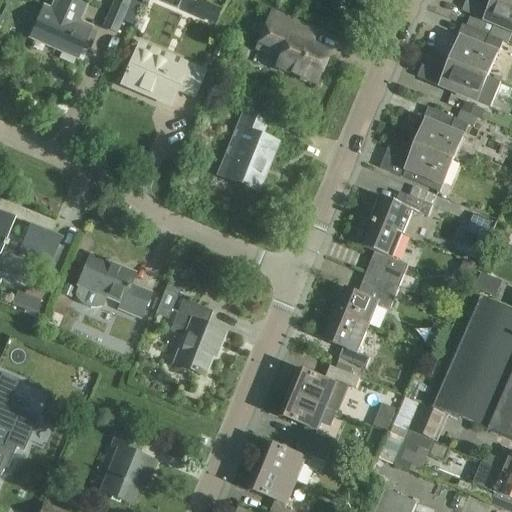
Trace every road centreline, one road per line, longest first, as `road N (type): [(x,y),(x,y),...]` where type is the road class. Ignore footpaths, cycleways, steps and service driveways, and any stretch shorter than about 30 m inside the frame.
road 1 (residential): [(294,274),(164,219),(120,183),(0,132)]
road 2 (residential): [(294,274),(407,0)]
road 3 (residential): [(197,511),(294,274)]
